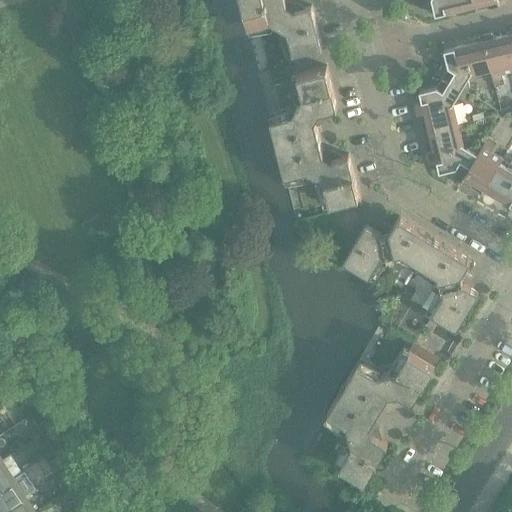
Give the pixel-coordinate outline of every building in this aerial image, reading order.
[(285,0),(239,0),(240,0),(239,0),(241,0),(248,27),(270,22),(275,25),(287,5),(285,0)] [(432,0),(436,15),(476,5),(474,0),(432,0)] [(295,10),(283,30),(288,33),(293,54),(322,47),(312,5),(295,10)] [(483,35),(484,40),(485,40),(492,70),(491,70),(495,86),(505,84),(502,73),(511,70),(511,59),(506,35),(494,38),(493,32),(483,35)] [(449,67),(443,77),(467,92),(470,88),(468,80),(471,75),(491,70),(492,70),(485,40),(484,40),(444,50),(449,67)] [(304,95),(301,100),(321,112),(338,107),(327,66),(298,73),(304,95)] [(425,113),(430,131),(459,124),(454,104),(456,99),(464,97),(467,92),(443,77),(437,87),(420,91),(422,101),(415,103),(418,114),(425,113)] [(316,120),(296,108),(293,113),(271,118),(278,146),(276,146),(277,148),(279,148),(285,176),(307,170),(312,173),(324,153),(316,120)] [(459,124),(430,131),(434,150),(427,152),(430,164),(437,162),(440,172),(457,168),(469,148),(464,145),(459,124)] [(467,174),(466,174),(461,182),(470,187),(473,182),(484,188),(499,163),(500,164),(503,159),(491,152),(497,142),(488,137),(481,149),(481,150),(467,174)] [(469,148),(457,168),(466,174),(467,174),(481,150),(481,149),(476,147),(469,148)] [(332,158),(320,178),(325,181),(333,211),(362,203),(349,154),(332,158)] [(499,163),(484,188),(511,205),(511,171),(500,164),(499,163)] [(399,216),(390,231),(396,253),(401,252),(438,274),(439,280),(462,274),(471,259),(399,216)] [(386,256),(381,233),(366,224),(343,261),(369,276),(381,257),(386,256)] [(464,283),(441,289),(443,294),(431,314),(457,329),(479,293),(464,283)] [(398,369),(392,370),(398,393),(413,402),(439,358),(414,342),(398,369)] [(347,424),(348,430),(371,424),(388,395),(383,372),(378,373),(358,362),(343,386),(342,385),(341,387),(342,388),(328,412),(347,424)] [(373,433),(351,439),(352,445),(339,463),(366,479),(388,443),(373,433)] [(2,459),(0,460),(0,486),(13,477),(21,472),(10,454),(2,459)] [(57,457),(49,462),(56,472),(64,467),(57,457)] [(13,477),(0,486),(0,511),(25,495),(13,477)] [(36,511),(25,495),(0,511),(36,511)]
